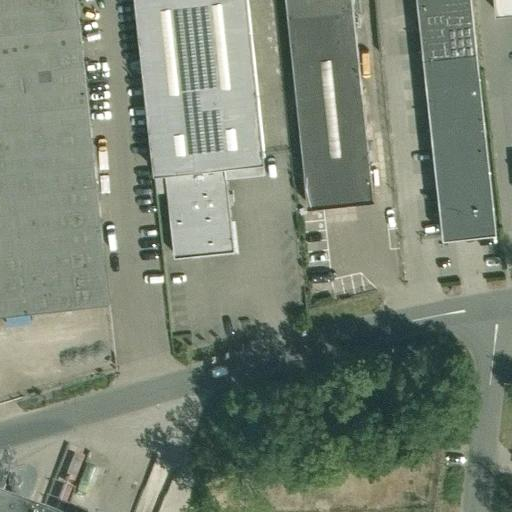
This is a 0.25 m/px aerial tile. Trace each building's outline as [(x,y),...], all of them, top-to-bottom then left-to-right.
[(0,0),(0,312),(111,300),(81,0),(0,0)] [(227,162),(264,157),(247,0),(135,0),(153,169),(165,168),(174,254),(234,247),(227,174),(228,174),(227,162)] [(374,196),(353,0),(286,0),(308,202),(374,196)] [(417,0),(419,14),(473,9),(471,0),(417,0)] [(511,0),(494,0),(495,11),(511,9),(511,0)] [(485,127),(473,9),(419,14),(432,133),(485,127)] [(496,228),(485,127),(432,133),(443,234),(496,228)]
